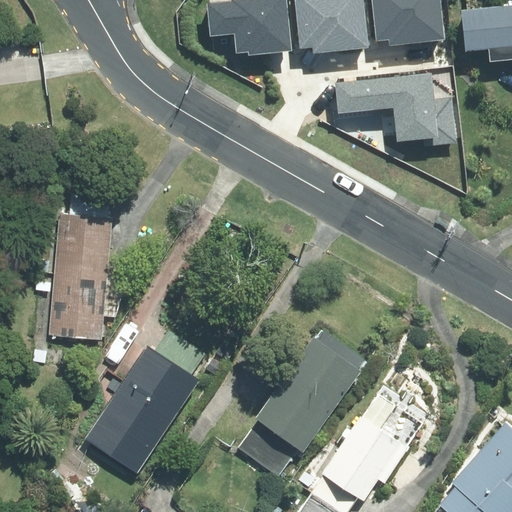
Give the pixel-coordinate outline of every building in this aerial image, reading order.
[(306,0),(282,48),(373,94),(397,48),(338,18),(341,14),(313,0),(306,0)] [(511,5),(459,11),(463,52),(511,47),(511,5)] [(102,340),(112,218),(59,213),(49,335),(57,336),(56,348),(87,350),(88,339),(102,340)] [(50,262),(40,261),(39,273),(49,274),(50,262)] [(51,283),(38,282),(37,290),(50,291),(51,283)] [(364,372),(317,338),(258,419),(305,454),(364,372)] [(227,360),(234,350),(222,343),(216,353),(227,360)] [(140,475),(202,381),(148,345),(86,439),(140,475)] [(311,491),(341,511),(347,511),(358,497),(364,501),(379,479),(385,483),(409,448),(361,416),(311,491)] [(511,511),(511,427),(506,422),(452,484),(454,485),(438,504),(447,511),(511,511)] [(300,481),(311,488),(317,478),(306,471),(300,481)] [(341,511),(311,491),(297,511),(341,511)]
